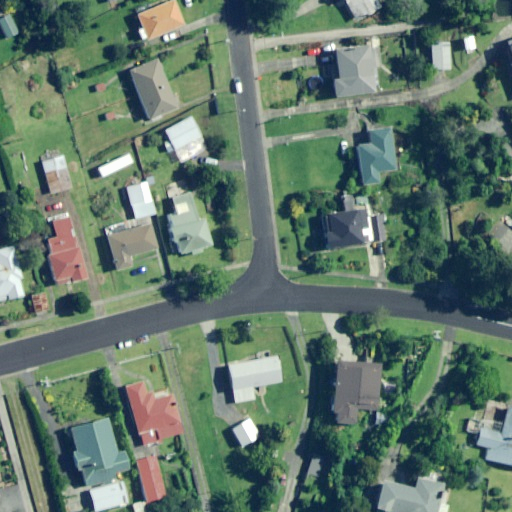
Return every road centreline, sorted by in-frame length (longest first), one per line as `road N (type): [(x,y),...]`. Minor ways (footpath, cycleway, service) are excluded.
road 1 (residential): [(235,0),(269,294)]
road 2 (residential): [(269,294),(0,362)]
road 3 (residential): [(511,327),(402,303),(269,294)]
